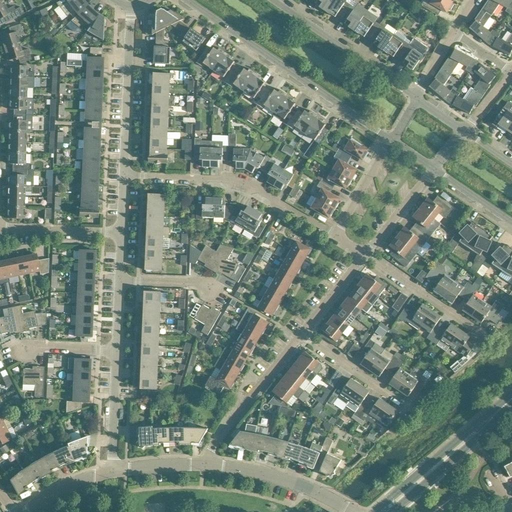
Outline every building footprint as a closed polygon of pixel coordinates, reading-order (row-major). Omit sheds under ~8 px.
[(73,19),(87,5),(82,0),(61,0),(56,3),(58,7),(59,6),(67,17),(69,14),(73,19)] [(325,11),(332,0),(313,0),(317,2),(315,4),(325,11)] [(341,19),(351,5),(346,2),(347,0),(332,0),(325,11),(335,17),(336,16),(341,19)] [(447,13),(453,2),(449,0),(424,0),(421,6),(438,16),(441,10),(447,13)] [(488,0),(482,9),(492,16),(499,4),(507,9),(505,12),(509,14),(511,9),(511,0),(511,1),(511,0),(488,0)] [(7,9),(4,3),(0,4),(0,19),(4,17),(7,22),(6,22),(7,23),(24,14),(20,7),(15,10),(13,6),(7,9)] [(354,31),(368,11),(358,4),(355,8),(351,5),(341,19),(346,22),(345,24),(354,31)] [(86,32),(98,15),(87,5),(73,19),(66,25),(72,32),(75,33),(77,33),(79,31),(80,30),(82,27),(86,31),(86,32)] [(484,27),(492,16),(482,9),(475,20),(476,21),(470,29),(484,41),(485,40),(489,43),(496,33),(493,30),(490,33),(484,27)] [(164,10),(160,12),(168,27),(172,25),(182,32),(179,36),(184,40),(192,29),(180,21),(183,20),(184,20),(184,19),(171,10),(170,11),(171,11),(168,12),(164,10)] [(370,39),(382,22),(381,22),(380,25),(375,22),(378,18),(368,11),(354,31),(364,37),(366,36),(370,39)] [(168,27),(160,12),(157,13),(156,18),(154,19),(153,19),(152,35),(153,36),(153,35),(156,33),(156,47),(168,48),(169,41),(164,41),(165,29),(168,27)] [(103,18),(98,15),(86,32),(87,31),(102,40),(102,41),(103,41),(103,27),(105,28),(106,28),(106,20),(105,20),(103,19),(103,18)] [(384,51),(394,35),(397,31),(387,25),(387,26),(382,22),(370,39),(375,42),(374,44),(384,51)] [(0,41),(0,42),(2,50),(20,44),(17,37),(23,35),(20,24),(8,28),(10,34),(0,36),(0,38),(1,41),(0,41)] [(205,39),(192,29),(184,40),(183,42),(197,51),(205,39)] [(399,59),(409,45),(411,41),(410,42),(406,39),(406,38),(397,31),(394,35),(384,51),(393,57),(395,55),(399,59)] [(511,33),(506,42),(498,38),(500,35),(496,33),(489,43),(494,46),(493,47),(510,56),(511,51),(511,33)] [(411,41),(409,45),(399,59),(404,62),(403,64),(411,69),(413,71),(426,51),(411,41)] [(22,51),(20,44),(2,50),(5,57),(6,57),(7,61),(18,58),(19,64),(31,60),(28,49),(22,51)] [(170,64),(171,48),(168,48),(156,47),(155,47),(155,64),(170,64)] [(226,53),(219,48),(218,48),(219,49),(218,51),(214,48),(212,51),(207,47),(196,63),(202,67),(204,64),(214,71),(226,53)] [(449,57),(442,68),(451,74),(459,63),(467,67),(465,70),(469,73),(476,62),(472,59),(472,58),(455,49),(451,58),(449,57)] [(238,68),(233,65),(234,62),(231,60),(232,58),(233,58),(226,53),(214,71),(223,77),(221,80),(227,84),(238,68)] [(86,68),(96,69),(102,69),(102,58),(87,57),(86,68)] [(66,70),(81,71),(81,64),(72,63),(72,59),(67,58),(66,70)] [(481,65),(476,62),(469,73),(472,75),(475,72),(481,78),(474,90),(483,96),(490,85),(489,84),(495,77),(481,64),(481,65)] [(10,66),(10,77),(27,77),(27,66),(10,66)] [(102,69),(96,69),(86,68),(86,79),(95,80),(101,80),(102,69)] [(256,74),(249,69),(249,70),(248,72),(245,69),(243,72),(238,68),(227,84),(232,88),(234,85),(244,92),(256,74)] [(444,86),(451,74),(442,68),(435,78),(436,80),(430,87),(444,99),(449,102),(456,91),(453,89),(450,91),(444,86)] [(154,73),(154,85),(170,85),(170,74),(154,73)] [(268,89),(263,86),(265,83),(261,81),(263,79),(256,74),(244,92),(254,98),(252,101),(257,105),(268,89)] [(33,78),(27,77),(10,77),(10,88),(26,88),(32,88),(33,78)] [(101,80),(95,80),(86,79),(85,90),(95,90),(101,91),(101,80)] [(169,96),(170,85),(154,85),(153,95),(169,96)] [(26,99),(26,88),(10,88),(9,99),(26,99)] [(287,95),(280,90),(279,90),(280,91),(278,93),(275,90),(273,93),(268,89),(257,105),(263,109),(265,106),(274,113),(287,95)] [(101,91),(95,90),(85,90),(85,101),(94,101),(100,102),(101,91)] [(476,107),(483,96),(474,90),(466,101),(458,97),(460,94),(456,91),(449,102),(453,105),(453,106),(469,115),(474,106),(476,107)] [(169,107),(169,96),(153,95),(153,106),(169,107)] [(298,110),(293,107),(295,104),(292,102),(293,100),(294,100),(287,95),(274,113),(272,116),(287,126),(298,110)] [(33,99),(26,99),(9,99),(9,110),(13,110),(13,115),(33,116),(33,99)] [(100,102),(94,101),(85,101),(84,112),(94,112),(100,112),(100,102)] [(168,118),(169,107),(153,106),(153,117),(168,118)] [(506,133),(511,123),(511,112),(504,107),(492,125),(497,128),(498,127),(506,133)] [(317,116),(310,111),(310,112),(309,113),(305,111),(303,114),(298,110),(287,126),(293,130),(295,127),(305,133),(317,116)] [(100,112),(94,112),(84,112),(84,123),(93,123),(93,125),(93,128),(99,128),(99,126),(100,112)] [(33,116),(13,115),(13,121),(9,120),(9,132),(26,132),(32,132),(32,116),(33,116)] [(324,128),(326,125),(322,123),(323,121),(324,121),(317,116),(305,133),(315,140),(312,143),(318,147),(329,131),(324,128)] [(168,128),(168,118),(153,117),(152,128),(168,128)] [(83,139),(99,139),(99,128),(93,128),(84,127),(83,139)] [(167,139),(168,128),(152,128),(152,138),(167,139)] [(25,143),(26,132),(9,132),(8,142),(25,143)] [(337,152),(348,159),(351,154),(362,160),(365,157),(366,157),(368,152),(367,152),(368,151),(361,146),(361,145),(362,146),(363,146),(351,137),(351,138),(352,138),(344,150),(340,147),(337,152)] [(167,150),(167,139),(152,138),(151,149),(167,150)] [(211,168),(212,142),(201,142),(202,139),(195,138),(194,160),(200,160),(200,163),(203,163),(202,167),(211,168)] [(99,139),(83,139),(83,141),(78,141),(78,147),(83,147),(83,150),(98,150),(99,139)] [(25,154),(25,143),(8,142),(8,153),(25,154)] [(222,161),(228,161),(228,146),(223,146),(223,143),(212,142),(211,168),(219,168),(219,164),(222,164),(222,161)] [(245,169),(250,150),(235,149),(235,147),(228,146),(228,161),(233,161),(233,164),(236,165),(236,169),(245,169)] [(290,148),(287,154),(292,157),(295,151),(293,150),(290,148)] [(168,156),(167,156),(167,150),(151,149),(151,155),(150,155),(150,163),(167,163),(168,156)] [(98,150),(83,150),(82,160),(98,161),(98,150)] [(263,172),(271,159),(265,156),(264,158),(250,150),(245,169),(253,173),(254,170),(257,171),(258,169),(263,172)] [(348,159),(337,152),(334,157),(339,160),(333,170),(352,180),(355,175),(354,174),(357,170),(345,164),(348,159)] [(25,165),(25,154),(8,153),(8,164),(12,164),(12,170),(29,170),(29,165),(25,165)] [(274,186),(284,169),(275,164),(276,162),(271,159),(263,172),(268,175),(267,177),(269,179),(267,182),(274,186)] [(98,161),(82,160),(82,171),(97,172),(98,161)] [(300,176),(297,174),(299,172),(287,165),(284,169),(274,186),(282,190),(283,187),(286,188),(287,186),(293,189),(295,184),(300,176)] [(352,180),(333,170),(329,167),(326,172),(323,177),(320,181),(331,188),(334,183),(346,189),(348,185),(349,186),(352,180)] [(33,170),(29,170),(12,170),(12,175),(8,175),(8,186),(24,187),(32,187),(33,187),(33,170)] [(97,172),(82,171),(81,182),(97,183),(97,172)] [(331,188),(320,181),(315,190),(320,193),(317,198),(335,209),(339,204),(338,203),(340,199),(328,193),(331,188)] [(97,183),(81,182),(81,193),(96,193),(97,183)] [(301,187),(295,184),(293,189),(289,195),(295,198),(300,190),(301,187)] [(32,187),(24,187),(8,186),(7,197),(24,197),(24,192),(31,192),(32,187)] [(96,193),(81,193),(80,204),(96,204),(96,193)] [(61,194),(61,208),(72,208),(72,200),(67,199),(67,194),(61,194)] [(149,194),(149,205),(165,206),(165,195),(149,194)] [(24,208),(24,197),(7,197),(7,208),(24,208)] [(213,218),(214,199),(206,198),(206,202),(203,202),(203,205),(197,205),(196,220),(203,220),(203,217),(213,218)] [(317,198),(311,208),(329,218),(331,214),(332,215),(335,209),(317,198)] [(428,198),(420,208),(434,219),(439,214),(445,219),(452,210),(441,200),(440,201),(441,200),(443,202),(439,207),(428,198)] [(229,222),(234,206),(225,206),(225,203),(222,203),(223,199),(214,199),(213,218),(224,218),(224,221),(229,222)] [(96,204),(80,204),(80,209),(79,209),(79,217),(84,217),(86,219),(88,219),(90,217),(96,218),(97,210),(96,210),(96,204)] [(164,217),(165,206),(149,205),(149,216),(164,217)] [(244,229),(255,210),(248,206),(246,210),(243,208),(242,211),(234,206),(229,222),(235,224),(244,229)] [(24,219),(24,208),(7,208),(7,219),(24,219)] [(434,219),(420,208),(413,217),(423,226),(420,231),(432,241),(435,238),(432,235),(437,229),(430,224),(434,219)] [(262,215),(255,210),(244,229),(259,238),(266,225),(261,222),(263,219),(260,218),(262,215)] [(164,227),(164,217),(149,216),(148,227),(164,227)] [(186,229),(191,229),(191,223),(188,223),(189,218),(183,217),(183,222),(186,223),(186,229)] [(487,251),(491,242),(490,241),(493,237),(489,234),(489,233),(477,225),(476,226),(472,223),(469,227),(468,226),(461,233),(459,233),(451,245),(449,244),(444,251),(451,255),(460,242),(477,254),(474,262),(475,262),(470,269),(477,273),(483,265),(490,253),(487,251)] [(163,238),(164,227),(148,227),(148,238),(163,238)] [(432,241),(420,231),(416,236),(405,227),(397,237),(411,248),(415,243),(422,248),(426,242),(430,245),(432,241)] [(418,253),(411,248),(397,237),(390,246),(400,255),(396,260),(406,268),(418,253)] [(163,249),(163,238),(148,238),(147,249),(163,249)] [(291,251),(300,256),(305,259),(308,255),(309,255),(312,250),(296,242),(291,251)] [(212,271),(227,247),(221,245),(216,252),(206,246),(198,260),(208,266),(207,268),(212,271)] [(511,256),(511,248),(508,246),(507,247),(505,245),(502,250),(500,248),(493,256),(490,253),(483,265),(489,269),(492,264),(502,271),(511,256)] [(273,260),(280,250),(275,246),(267,255),(273,260)] [(234,249),(227,247),(212,271),(219,275),(220,273),(238,283),(246,269),(228,259),(234,249)] [(162,260),(163,249),(147,249),(147,259),(162,260)] [(78,250),(78,261),(94,261),(94,251),(78,250)] [(291,251),(285,261),(301,269),(303,265),(302,264),(305,259),(300,256),(291,251)] [(37,261),(36,256),(32,257),(32,255),(25,256),(29,274),(39,272),(40,275),(48,273),(49,259),(37,261)] [(29,274),(25,256),(18,258),(19,260),(15,260),(18,276),(29,274)] [(511,256),(502,271),(511,278),(509,283),(511,284),(511,256)] [(162,271),(162,260),(147,259),(146,270),(162,271)] [(18,276),(15,260),(11,261),(11,260),(4,261),(8,278),(18,276)] [(93,272),(94,261),(78,261),(78,272),(93,272)] [(285,261),(280,270),(294,278),(297,273),(298,274),(301,269),(285,261)] [(443,297),(454,282),(446,276),(445,267),(437,262),(425,278),(437,286),(434,291),(443,297)] [(280,270),(275,279),(290,288),(292,283),(291,283),(294,278),(280,270)] [(93,283),(93,272),(78,272),(77,283),(93,283)] [(367,274),(361,282),(378,297),(387,286),(377,277),(376,277),(377,278),(375,280),(367,274)] [(275,279),(269,289),(283,297),(286,292),(287,293),(290,288),(275,279)] [(378,297),(361,282),(354,290),(359,294),(373,305),(379,297),(378,297)] [(465,296),(470,290),(472,286),(467,282),(463,288),(454,282),(443,297),(453,303),(460,293),(465,296)] [(92,294),(93,283),(77,283),(77,293),(92,294)] [(474,283),(472,286),(470,290),(475,293),(479,286),(474,283)] [(241,285),(234,296),(238,299),(245,287),(241,285)] [(269,289),(264,286),(259,295),(279,307),(282,302),(281,301),(283,297),(269,289)] [(391,286),(388,289),(396,295),(399,292),(391,286)] [(373,305),(359,294),(354,290),(348,298),(362,310),(366,313),(373,305)] [(145,291),(145,302),(160,303),(161,292),(145,291)] [(92,305),(92,294),(77,293),(76,304),(92,305)] [(395,310),(398,312),(408,298),(402,293),(392,308),(395,310)] [(259,295),(256,300),(261,302),(258,308),(272,316),(275,311),(276,311),(279,307),(259,295)] [(472,317),(483,301),(473,295),(463,310),(472,317)] [(362,310),(348,298),(341,306),(355,318),(362,310)] [(492,307),(483,301),(472,317),(482,323),(486,317),(497,325),(502,319),(498,316),(504,306),(496,300),(492,307)] [(160,314),(160,303),(145,302),(144,313),(160,314)] [(91,316),(92,305),(76,304),(76,315),(91,316)] [(432,311),(422,305),(418,311),(408,304),(397,319),(402,323),(404,320),(418,329),(418,330),(419,330),(421,326),(432,311)] [(195,319),(206,325),(201,332),(208,336),(221,313),(215,309),(213,311),(203,305),(195,319)] [(46,324),(46,313),(35,314),(34,311),(22,314),(20,306),(14,307),(19,333),(26,332),(25,329),(37,327),(37,326),(46,324)] [(355,318),(341,306),(335,314),(349,325),(355,318)] [(19,333),(14,307),(7,309),(9,317),(0,318),(0,334),(12,332),(12,335),(19,333)] [(242,320),(257,329),(264,333),(266,328),(265,328),(268,323),(255,315),(256,313),(248,309),(242,320)] [(441,318),(432,311),(421,326),(431,333),(427,338),(432,342),(439,331),(434,328),(441,318)] [(160,325),(160,314),(144,313),(144,324),(160,325)] [(256,313),(255,315),(267,322),(268,320),(256,313)] [(349,325),(335,314),(329,322),(333,326),(343,333),(349,325)] [(91,327),(91,316),(76,315),(75,326),(91,327)] [(264,333),(257,329),(242,320),(236,330),(243,334),(257,342),(260,337),(261,338),(264,333)] [(343,333),(333,326),(329,322),(322,330),(324,332),(321,336),(336,347),(337,346),(336,346),(341,340),(339,338),(343,333)] [(159,336),(160,325),(144,324),(144,335),(159,336)] [(450,346),(460,331),(451,324),(444,335),(439,331),(432,342),(437,345),(441,340),(450,346)] [(90,338),(91,327),(75,326),(75,337),(90,338)] [(470,337),(460,331),(450,346),(466,357),(474,347),(466,342),(470,337)] [(243,334),(238,343),(253,352),(256,347),(255,346),(257,342),(243,334)] [(159,346),(159,336),(144,335),(143,346),(159,346)] [(370,370),(374,365),(381,355),(384,350),(375,344),(375,343),(370,339),(363,350),(368,354),(361,364),(370,370)] [(238,343),(232,352),(246,360),(249,356),(250,356),(253,352),(238,343)] [(347,354),(353,358),(360,348),(354,344),(347,354)] [(158,357),(159,346),(143,346),(143,357),(158,357)] [(187,359),(190,349),(185,348),(183,354),(171,354),(171,358),(187,359)] [(232,352),(226,348),(220,358),(242,370),(245,366),(244,365),(246,360),(232,352)] [(305,352),(298,360),(317,375),(322,369),(321,365),(319,363),(305,352)] [(381,355),(374,365),(370,370),(379,377),(390,362),(381,355)] [(400,357),(399,359),(403,362),(404,363),(407,358),(402,355),(402,356),(400,357)] [(465,356),(458,362),(462,367),(469,361),(465,356)] [(158,368),(158,357),(143,357),(142,367),(158,368)] [(215,367),(216,368),(236,379),(238,374),(239,375),(242,370),(220,358),(215,367)] [(74,359),(73,370),(89,370),(89,359),(74,359)] [(298,360),(292,368),(311,383),(315,387),(322,379),(317,375),(298,360)] [(35,370),(23,369),(22,385),(35,385),(34,397),(43,398),(44,367),(35,367),(35,370)] [(157,379),(158,368),(142,367),(142,378),(157,379)] [(216,368),(206,386),(220,394),(225,386),(231,389),(234,384),(233,384),(236,379),(216,368)] [(292,368),(286,376),(304,391),(311,383),(292,368)] [(402,385),(409,375),(400,368),(389,384),(399,390),(402,385)] [(89,381),(89,370),(73,370),(73,380),(89,381)] [(328,383),(333,388),(343,374),(337,370),(328,383)] [(412,372),(409,375),(402,385),(399,390),(408,397),(418,382),(424,387),(429,380),(423,376),(421,378),(412,372)] [(440,375),(435,379),(439,384),(444,379),(440,375)] [(286,376),(279,384),(293,395),(294,396),(294,395),(297,398),(298,398),(298,399),(304,391),(286,376)] [(157,390),(157,379),(142,378),(141,389),(157,390)] [(360,385),(351,379),(343,389),(338,386),(328,402),(333,405),(340,395),(350,401),(360,385)] [(88,392),(89,381),(73,380),(73,391),(88,392)] [(277,395),(270,403),(288,408),(290,405),(287,403),(293,395),(279,384),(273,392),(277,395)] [(369,392),(360,385),(350,401),(359,407),(369,392)] [(88,403),(88,392),(73,391),(72,402),(66,402),(66,413),(81,408),(81,403),(88,403)] [(378,420),(389,405),(379,399),(369,414),(378,420)] [(398,411),(389,405),(378,420),(388,427),(398,411)] [(352,418),(357,421),(361,414),(356,411),(352,418)] [(357,421),(362,424),(366,418),(361,414),(357,421)] [(170,443),(169,428),(164,428),(158,428),(153,429),(153,426),(152,427),(154,446),(160,445),(160,443),(170,443)] [(154,446),(152,427),(140,428),(139,441),(137,443),(139,445),(139,447),(141,447),(143,449),(145,446),(154,446)] [(186,445),(186,428),(181,428),(175,428),(169,428),(170,443),(179,443),(179,445),(186,445)] [(195,428),(186,428),(186,445),(198,445),(208,429),(195,428)] [(0,445),(12,439),(7,430),(0,433),(0,445)] [(66,444),(67,446),(68,446),(74,462),(80,459),(82,460),(84,458),(85,457),(86,455),(87,453),(86,452),(86,436),(81,438),(78,431),(67,435),(70,443),(66,444)] [(252,451),(256,434),(252,433),(241,432),(230,445),(246,448),(246,450),(252,451)] [(268,452),(272,438),(267,436),(256,434),(252,451),(259,452),(259,450),(268,452)] [(283,458),(288,442),(283,441),(277,439),(272,438),(268,452),(278,455),(277,457),(283,458)] [(322,450),(328,452),(333,441),(326,438),(323,446),(321,449),(322,450)] [(299,462),(304,447),(299,446),(288,442),(283,458),(289,460),(290,458),(299,462)] [(304,447),(299,462),(308,465),(307,467),(314,469),(322,450),(321,449),(323,446),(314,442),(311,450),(309,449),(304,447)] [(68,446),(67,446),(63,448),(57,450),(52,453),(58,467),(67,462),(68,464),(74,462),(68,446)] [(58,467),(52,453),(47,455),(41,458),(36,461),(45,476),(51,472),(50,471),(58,467)] [(328,454),(320,472),(326,475),(327,477),(330,476),(331,477),(332,475),(335,474),(334,472),(342,460),(328,454)] [(45,476),(36,461),(32,464),(26,467),(22,470),(31,483),(38,477),(40,479),(45,476)] [(31,483),(22,470),(16,474),(9,480),(17,496),(24,490),(23,488),(31,483)]
